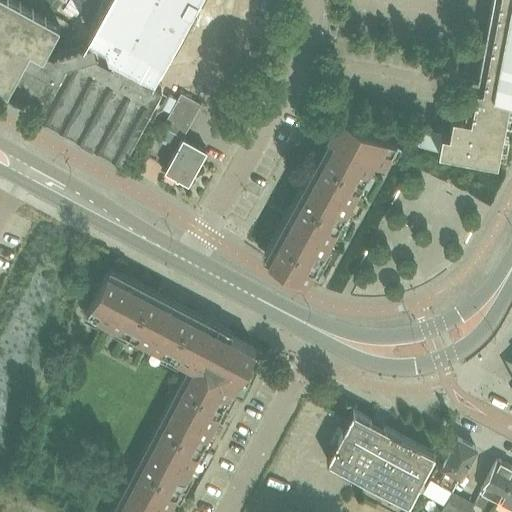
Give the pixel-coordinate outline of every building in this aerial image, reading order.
[(162,67),(157,64),(170,41),(175,44),(196,6),(190,3),(192,0),(103,0),(87,29),(98,34),(99,38),(94,39),(92,38),(90,41),(88,41),(85,40),(83,43),(81,43),(78,42),(76,45),(74,45),(71,44),(70,47),(67,47),(64,46),(63,49),(61,49),(58,48),(56,50),(52,51),(46,48),(60,23),(16,0),(0,0),(0,85),(7,89),(11,82),(43,100),(35,113),(122,161),(146,117),(152,120),(154,120),(156,120),(158,120),(160,119),(161,118),(161,117),(162,116),(162,115),(163,113),(163,112),(163,111),(162,109),(161,108),(161,107),(160,106),(159,106),(168,88),(162,67)] [(422,126),(418,144),(497,159),(509,93),(511,93),(511,0),(498,0),(482,86),(476,84),(467,134),(461,133),(464,115),(452,112),(449,131),(422,126)] [(181,92),(175,103),(195,114),(201,103),(181,92)] [(175,103),(169,114),(189,125),(195,114),(175,103)] [(307,280),(308,279),(373,160),(385,166),(392,152),(397,144),(339,113),(334,123),(322,145),(328,148),(267,258),(307,280)] [(169,114),(158,134),(169,141),(174,132),(182,136),(183,135),(183,136),(189,125),(169,114)] [(207,148),(183,136),(183,135),(182,136),(165,169),(188,182),(201,159),(207,148)] [(168,511),(193,465),(255,347),(107,269),(86,309),(193,366),(116,511),(168,511)] [(408,501),(427,465),(435,451),(353,408),(344,426),(327,459),(408,501)] [(465,465),(476,446),(458,437),(449,453),(443,465),(460,475),(465,465)] [(497,499),(511,473),(511,465),(497,457),(491,469),(481,489),(481,490),(474,503),(483,508),(490,495),(497,499)] [(511,506),(511,473),(497,499),(511,506)] [(463,511),(465,509),(467,510),(472,501),(450,490),(438,511),(463,511)]
